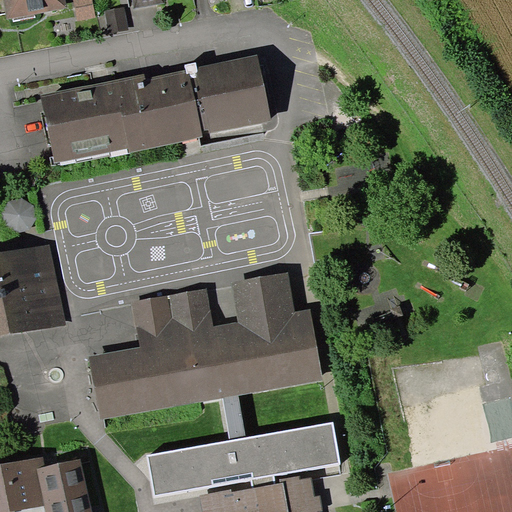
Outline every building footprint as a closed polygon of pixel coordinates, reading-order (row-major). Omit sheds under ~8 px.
[(3,0),(7,19),(13,18),(35,14),(67,8),(65,0),(3,0)] [(92,0),(74,0),(78,20),(95,17),(92,0)] [(133,0),(135,8),(165,3),(164,0),(133,0)] [(125,7),(105,11),(110,33),(129,29),(125,7)] [(36,17),(35,14),(13,18),(14,22),(36,17)] [(146,78),(145,73),(41,95),(56,163),(129,148),(130,151),(272,121),(258,55),(146,78)] [(23,197),(10,200),(2,212),(6,225),(18,232),(30,229),(37,218),(33,204),(23,197)] [(51,244),(0,253),(0,337),(66,326),(51,244)] [(139,345),(91,355),(101,417),(221,396),(229,441),(146,455),(153,496),(341,463),(334,422),(246,437),(238,393),(323,378),(311,308),(295,311),(288,271),(232,281),(239,320),(214,324),(207,288),(132,301),(139,345)] [(44,456),(0,464),(0,511),(9,511),(14,511),(45,505),(46,511),(92,511),(82,459),(46,466),(44,456)] [(317,511),(323,510),(320,495),(315,496),(312,477),(301,479),(300,475),(280,479),(281,483),(232,491),(232,489),(200,495),(202,511),(317,511)]
